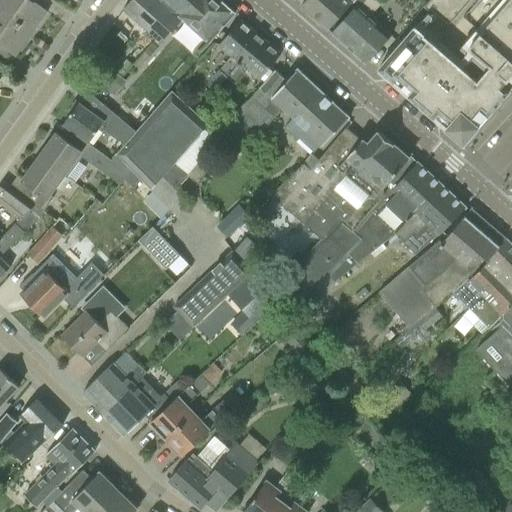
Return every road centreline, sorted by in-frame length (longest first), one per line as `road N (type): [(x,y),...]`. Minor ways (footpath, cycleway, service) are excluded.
road 1 (tertiary): [(511,230),(257,0)]
road 2 (residential): [(183,511),(0,334)]
road 3 (residential): [(115,0),(0,152)]
